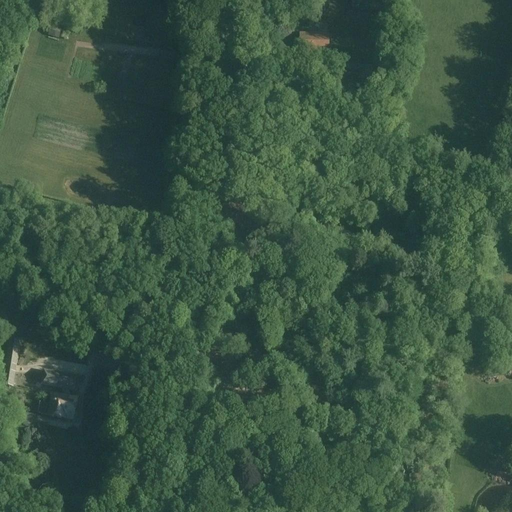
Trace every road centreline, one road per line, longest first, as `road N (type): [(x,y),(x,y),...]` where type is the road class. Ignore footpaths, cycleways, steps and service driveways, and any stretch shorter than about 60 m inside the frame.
road 1 (tertiary): [(170,511),(235,83),(233,0)]
road 2 (track): [(110,511),(77,428),(88,369),(199,328)]
road 3 (track): [(454,300),(247,251)]
road 4 (track): [(200,320),(86,261),(82,236),(56,249)]
road 5 (track): [(235,83),(169,55),(80,44)]
